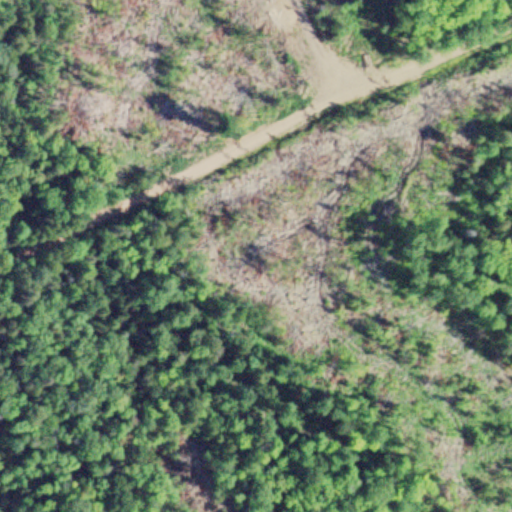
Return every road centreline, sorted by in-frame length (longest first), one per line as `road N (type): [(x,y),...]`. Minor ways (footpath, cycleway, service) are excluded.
road 1 (track): [(511,32),(0,283)]
road 2 (track): [(357,106),(279,0)]
